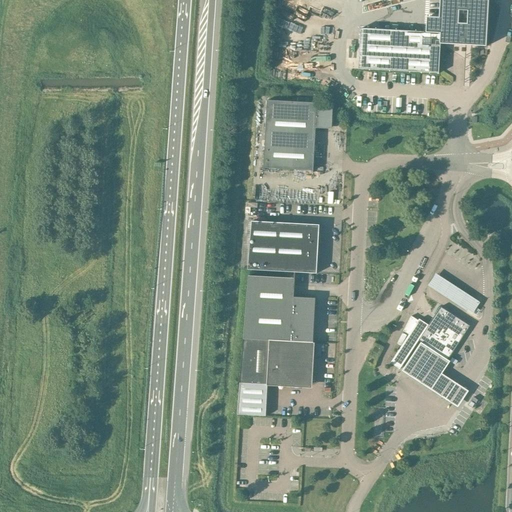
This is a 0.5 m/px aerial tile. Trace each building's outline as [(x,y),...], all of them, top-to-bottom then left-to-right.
[(361,29),(358,69),(439,74),(441,48),(441,44),(458,45),(487,46),(487,39),(488,17),(486,17),(487,0),(440,0),(440,15),(442,15),(441,18),(427,17),(427,32),(361,29)] [(332,129),(332,126),(333,109),(317,108),(317,103),(267,100),(263,168),(313,171),(316,128),(332,129)] [(321,226),(322,225),(252,221),(248,270),(317,274),(317,262),(319,262),(320,261),(317,261),(319,226),(321,226)] [(429,285),(467,310),(474,300),(475,298),(436,273),(429,285)] [(244,339),(313,343),(314,327),(315,314),(316,298),(294,297),(295,278),(294,278),(249,276),(244,339)] [(472,313),(479,303),(474,300),(467,310),(472,313)] [(429,325),(419,340),(423,343),(422,345),(447,361),(463,336),(470,326),(440,307),(428,325),(429,325)] [(409,334),(390,363),(395,366),(400,369),(419,340),(429,325),(428,325),(424,322),(419,319),(418,321),(411,316),(403,330),(409,334)] [(315,343),(313,343),(244,339),(238,415),(266,416),(268,384),(278,385),(278,384),(310,386),(311,371),(310,368),(310,364),(311,361),(312,347),(314,347),(315,343)] [(460,410),(471,392),(466,389),(444,374),(451,364),(447,361),(422,345),(404,373),(454,406),(460,410)] [(377,354),(380,349),(375,346),(372,351),(377,354)] [(473,397),(468,405),(472,408),(477,400),(473,397)]
